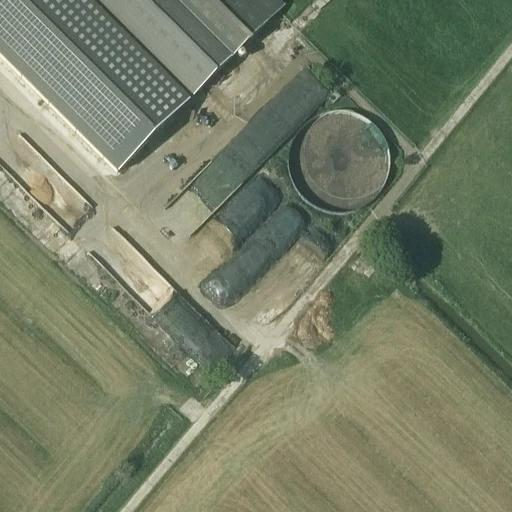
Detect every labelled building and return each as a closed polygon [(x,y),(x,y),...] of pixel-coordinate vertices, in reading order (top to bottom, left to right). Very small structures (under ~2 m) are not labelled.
[(85,0),(0,0),(0,59),(117,176),(190,103),(85,0)] [(95,0),(194,98),(230,61),(285,7),(277,0),(95,0)] [(89,208),(19,134),(0,152),(0,186),(5,192),(16,181),(64,232),(89,208)] [(165,213),(180,225),(189,214),(173,202),(165,213)] [(219,276),(235,291),(300,223),(284,208),(219,276)]
